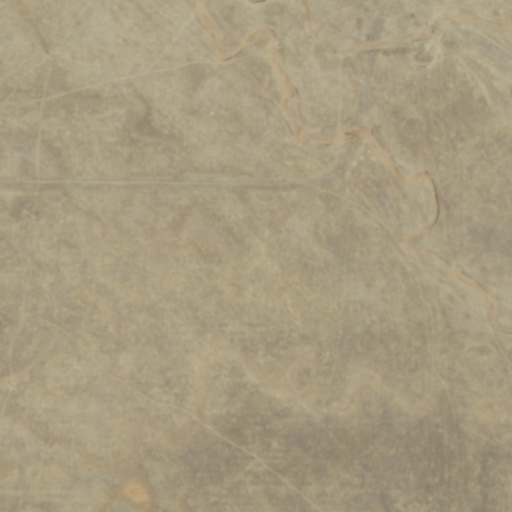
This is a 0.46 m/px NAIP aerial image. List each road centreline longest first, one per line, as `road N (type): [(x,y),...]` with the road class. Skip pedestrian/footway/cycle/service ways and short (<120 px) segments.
road 1 (track): [(0,182),(286,185),(327,177),(347,153),(366,73)]
road 2 (track): [(406,0),(511,68)]
